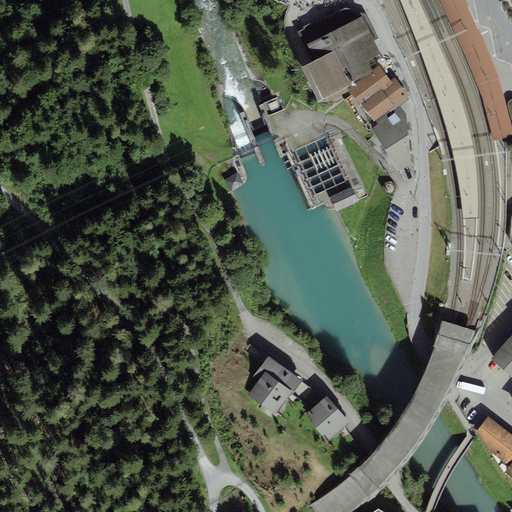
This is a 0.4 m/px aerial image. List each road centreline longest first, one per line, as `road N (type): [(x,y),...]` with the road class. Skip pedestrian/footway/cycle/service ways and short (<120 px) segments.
road 1 (track): [(79,0),(181,307),(223,463),(219,473)]
road 2 (residential): [(511,423),(425,349),(416,332),(426,241),(423,140),(415,99),(369,0)]
road 3 (residential): [(411,511),(340,400),(249,327),(199,209)]
road 4 (track): [(0,186),(117,299),(205,465),(219,473)]
road 5 (track): [(199,209),(164,160),(124,0)]
